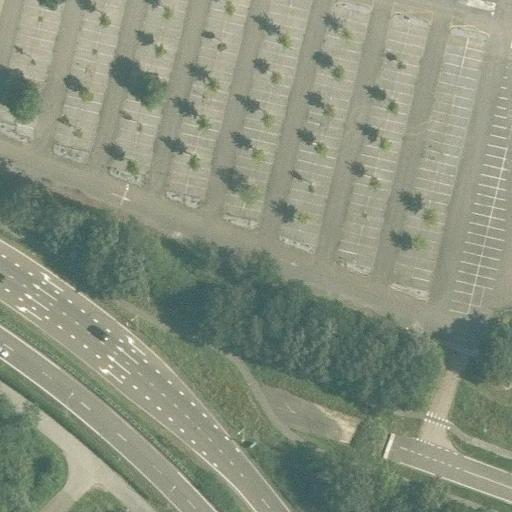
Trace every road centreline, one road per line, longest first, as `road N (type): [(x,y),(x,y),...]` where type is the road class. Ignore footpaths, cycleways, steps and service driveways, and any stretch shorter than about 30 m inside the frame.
road 1 (primary): [(271,511),(175,405),(0,272)]
road 2 (primary): [(0,345),(130,447),(194,511)]
road 3 (unknown): [(135,0),(92,178)]
road 4 (unclassified): [(137,511),(93,466),(0,394)]
road 5 (unknown): [(70,0),(34,155)]
